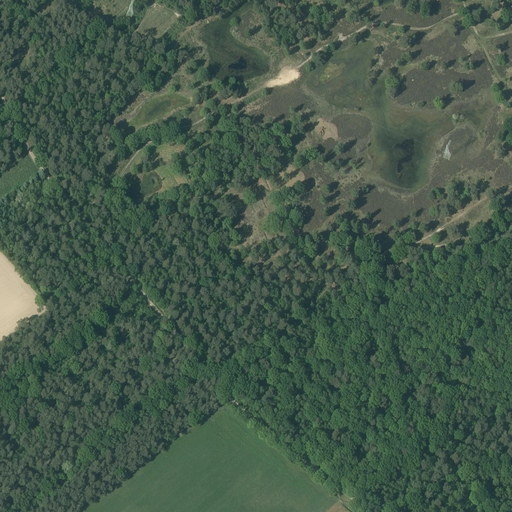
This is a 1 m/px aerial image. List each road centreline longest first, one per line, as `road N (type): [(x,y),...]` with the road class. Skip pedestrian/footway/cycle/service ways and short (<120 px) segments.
road 1 (track): [(364,511),(212,383)]
road 2 (track): [(77,216),(0,100)]
